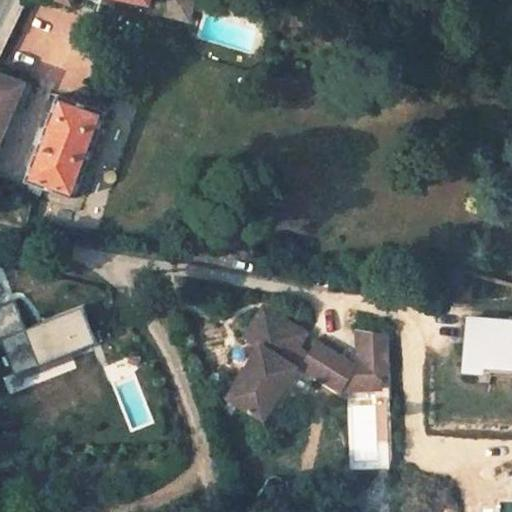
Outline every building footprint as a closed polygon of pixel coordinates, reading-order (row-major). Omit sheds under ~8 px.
[(169,0),(167,11),(195,18),(199,0),(169,0)] [(0,140),(23,82),(0,72),(0,140)] [(73,196),(103,113),(59,95),(25,178),(73,196)] [(459,268),(442,263),(438,293),(456,295),(459,268)] [(107,339),(92,304),(31,329),(19,300),(0,308),(0,339),(16,377),(107,339)] [(367,342),(369,352),(379,349),(369,312),(338,317),(346,343),(334,348),(342,350),(367,342)] [(479,371),(480,359),(511,361),(511,318),(466,315),(460,369),(479,371)] [(228,413),(269,425),(287,366),(293,364),(335,378),(341,360),(369,352),(367,342),(342,350),(334,348),(301,337),(297,352),(283,347),(288,331),(241,317),(230,350),(246,355),(228,413)] [(341,360),(335,378),(373,366),(369,352),(341,360)]
